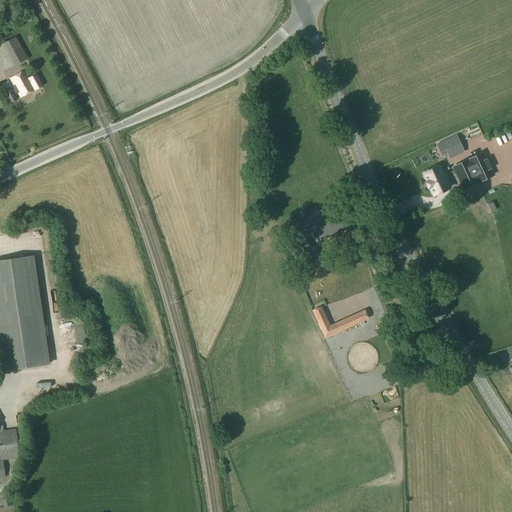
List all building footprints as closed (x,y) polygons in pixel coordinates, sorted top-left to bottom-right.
[(16,37),(3,43),(15,65),(27,59),(16,37)] [(25,70),(9,78),(20,98),(43,85),(37,73),(28,76),(25,70)] [(10,87),(3,91),(9,104),(18,100),(10,87)] [(456,139),(437,147),(441,157),(447,155),(448,158),(461,153),(456,139)] [(482,155),(453,168),(462,188),(491,175),(482,155)] [(442,175),(438,167),(424,174),(428,182),(425,183),(428,188),(430,187),(434,195),(448,189),(446,185),(449,184),(445,174),(442,175)] [(485,206),(488,213),(494,211),(491,204),(485,206)] [(307,238),(292,245),(301,266),(317,260),(317,259),(318,258),(319,260),(321,261),(323,262),(325,261),(326,259),(326,257),(324,254),(332,250),(333,251),(345,245),(345,244),(355,240),(350,229),(340,233),(327,239),(328,240),(319,244),(321,248),(316,250),(316,251),(312,253),(309,247),(311,246),(307,238)] [(41,256),(0,261),(0,322),(8,381),(24,379),(23,370),(55,366),(41,256)] [(330,326),(321,306),(312,310),(325,339),(334,335),(330,326)] [(344,331),(369,320),(364,310),(338,322),(342,332),(344,331)] [(339,357),(348,353),(341,336),(332,340),(339,357)] [(77,352),(81,358),(93,352),(89,345),(77,352)] [(3,414),(0,413),(0,480),(10,479),(10,472),(15,472),(14,460),(25,459),(23,430),(4,432),(3,414)] [(2,499),(3,507),(10,506),(9,498),(2,499)]
